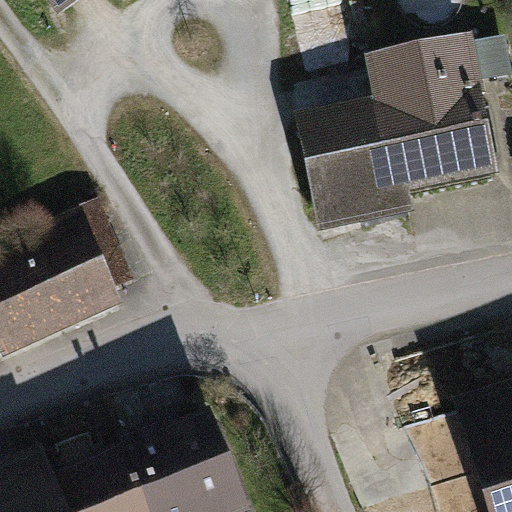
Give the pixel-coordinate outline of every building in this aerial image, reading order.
[(94,0),(41,0),(59,25),(94,0)] [(374,109),(297,127),(324,241),(416,220),(413,205),(496,186),(462,39),(363,62),(374,109)] [(0,248),(1,251),(0,251),(0,357),(121,302),(75,203),(0,238),(0,248)] [(511,511),(511,394),(460,410),(490,511),(511,511)] [(118,432),(51,459),(72,511),(205,511),(246,496),(208,402),(162,420),(157,406),(114,423),(118,432)] [(0,511),(72,511),(51,459),(41,434),(0,450),(0,511)]
